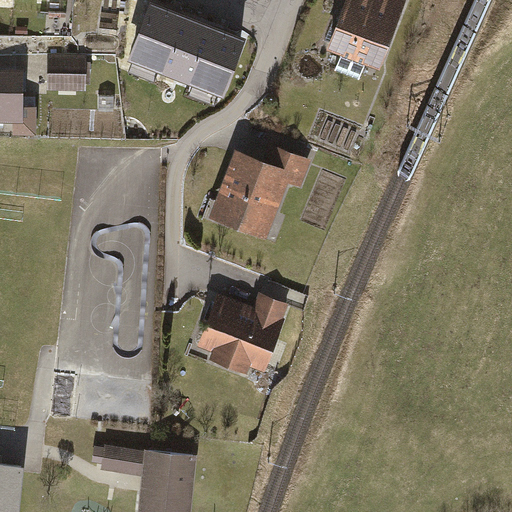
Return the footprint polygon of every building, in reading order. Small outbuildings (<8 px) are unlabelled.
[(196,16),(153,0),(149,0),(128,56),(173,74),(196,16)] [(345,0),(328,46),(342,51),(366,60),(381,65),(405,0),(345,0)] [(246,35),(196,16),(173,74),(223,93),(246,35)] [(366,60),(342,51),(335,68),(359,78),(366,60)] [(87,56),(48,54),(47,87),(85,88),(87,56)] [(23,65),(0,65),(0,118),(12,119),(23,119),(24,104),(23,65)] [(114,95),(99,95),(99,110),(114,110),(114,95)] [(36,104),(24,104),(23,119),(12,119),(12,133),(36,133),(36,104)] [(271,142),(265,159),(293,170),(306,175),(313,158),(271,142)] [(265,159),(236,148),(211,215),(268,236),(293,170),(265,159)] [(218,290),(197,344),(211,349),(209,355),(247,370),(250,362),(265,368),(290,302),(259,290),(254,304),(218,290)] [(105,444),(105,447),(102,465),(101,470),(145,477),(148,450),(105,444)] [(105,447),(94,445),(92,463),(102,465),(105,447)] [(144,486),(141,511),(191,511),(197,456),(148,450),(145,477),(144,486)] [(0,511),(20,511),(25,468),(0,465),(0,511)]
